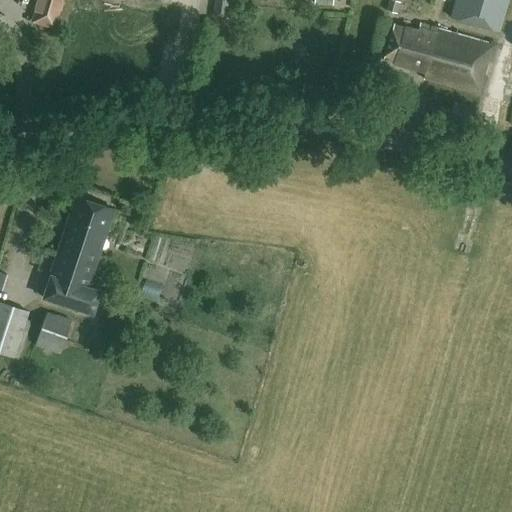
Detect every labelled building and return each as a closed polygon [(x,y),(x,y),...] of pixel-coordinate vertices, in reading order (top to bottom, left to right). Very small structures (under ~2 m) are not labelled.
[(214,0),(212,16),(228,18),(230,0),(214,0)] [(397,14),(400,2),(392,0),(388,0),(385,11),(397,14)] [(499,30),(507,0),(455,0),(451,17),(499,30)] [(57,17),(36,11),(33,21),(54,28),(57,17)] [(416,30),(392,23),(382,59),(425,71),(423,78),(480,94),(494,44),(419,22),(416,30)] [(446,125),(470,132),(478,109),(454,101),(446,125)] [(76,196),(42,296),(92,313),(99,290),(87,285),(98,251),(97,251),(112,208),(76,196)] [(0,353),(14,358),(29,311),(0,302),(0,353)] [(36,344),(60,352),(71,319),(47,311),(36,344)]
